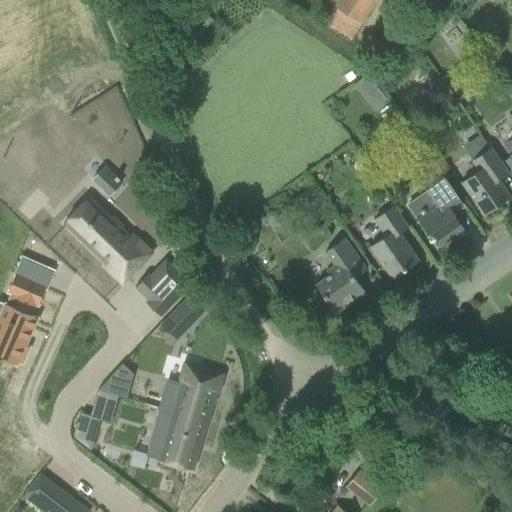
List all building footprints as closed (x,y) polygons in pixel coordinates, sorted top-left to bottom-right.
[(323,24),(331,29),(350,41),(375,0),(330,0),(328,4),(333,7),(323,24)] [(362,75),(351,88),(374,109),(385,96),(362,75)] [(511,156),(510,158),(501,164),(508,174),(511,171),(511,113),(508,116),(511,121),(511,140),(507,144),(511,151),(511,156)] [(461,183),(473,199),(485,216),(510,198),(498,181),(508,174),(501,164),(490,148),(472,161),(479,171),(461,183)] [(428,192),(408,206),(416,218),(428,234),(431,232),(440,246),(464,230),(454,216),(455,215),(454,214),(465,207),(452,188),(435,165),(417,177),(428,192)] [(318,219),(328,211),(314,191),(303,199),(318,219)] [(89,197),(63,225),(106,266),(105,268),(122,285),(152,254),(132,235),(131,237),(117,223),(118,222),(114,217),(112,219),(89,197)] [(409,227),(397,211),(394,206),(374,220),(385,236),(370,247),(381,263),(393,280),(418,262),(399,234),(409,227)] [(316,285),(327,300),(325,304),(330,311),(334,311),(336,314),(365,294),(354,278),(366,270),(355,254),(344,239),(325,253),(334,266),(326,271),(329,275),(316,285)] [(149,274),(135,289),(148,301),(145,304),(160,317),(193,283),(179,269),(177,270),(166,259),(150,276),(149,274)] [(0,358),(16,366),(17,363),(22,365),(29,348),(25,346),(37,319),(30,316),(35,304),(38,306),(45,290),(46,288),(15,275),(15,277),(8,293),(12,294),(7,306),(5,305),(2,312),(0,311),(0,358)] [(196,291),(174,314),(188,327),(210,304),(196,291)] [(166,386),(160,409),(207,423),(212,405),(214,406),(223,375),(185,364),(179,383),(177,389),(166,386)] [(161,410),(148,455),(157,458),(156,460),(193,471),(207,423),(160,409),(159,410),(161,410)] [(75,428),(73,437),(91,451),(96,434),(75,428)] [(386,428),(374,445),(385,451),(383,454),(397,463),(408,449),(410,450),(419,438),(405,428),(397,440),(393,438),(395,435),(386,428)] [(382,456),(377,462),(391,473),(396,467),(382,456)] [(361,470),(346,488),(369,507),(393,481),(375,467),(368,477),(361,470)] [(39,476),(22,498),(39,511),(65,511),(73,502),(62,494),(39,476)]
